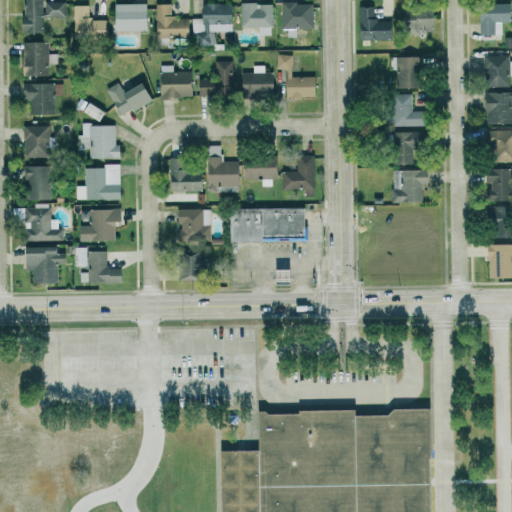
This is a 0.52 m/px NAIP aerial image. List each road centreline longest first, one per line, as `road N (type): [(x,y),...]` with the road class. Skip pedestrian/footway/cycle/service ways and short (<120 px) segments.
road 1 (residential): [(147,305),(154,138),(174,127),(337,127)]
road 2 (secondary): [(0,308),(339,303)]
road 3 (tertiary): [(339,303),(336,0)]
road 4 (residential): [(458,301),(452,0)]
